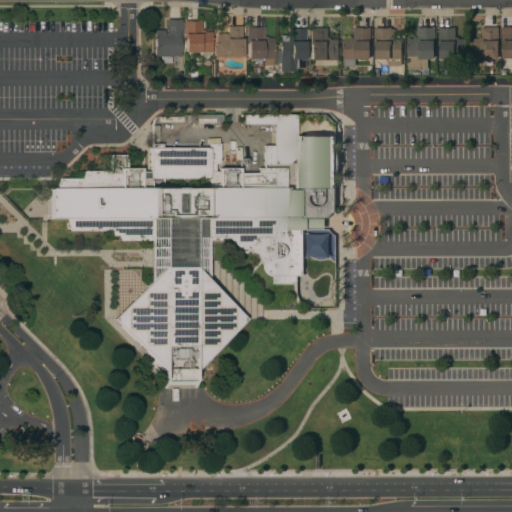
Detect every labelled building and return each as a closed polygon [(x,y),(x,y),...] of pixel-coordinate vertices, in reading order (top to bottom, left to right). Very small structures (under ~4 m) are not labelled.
[(181,33),(180,33),(180,56),(170,56),(170,63),(160,63),(160,56),(154,56),(154,31),(155,31),(155,30),(163,30),(164,30),(164,33),(167,33),(167,19),(181,19),(181,33)] [(201,20),(201,30),(204,30),(204,32),(212,32),(212,35),(210,35),(210,52),(185,52),(185,39),(183,39),(183,20),(201,20)] [(241,26),(241,38),(243,38),(243,57),(229,57),(213,57),(213,46),(214,46),(214,36),(215,36),(215,33),(226,33),(226,26),(241,26)] [(263,27),(263,37),(267,37),(267,39),(273,39),(273,59),(273,65),(263,65),(263,59),(246,59),(246,27),(263,27)] [(387,66),(387,59),(375,59),(375,45),(374,45),(374,27),(391,27),(391,29),(395,29),(395,39),(402,39),(402,43),(401,43),(401,66),(387,66)] [(434,27),(434,44),(433,44),(433,59),(427,59),(427,70),(407,70),(406,39),(413,39),(413,37),(417,37),(417,27),(434,27)] [(455,37),(458,37),(458,39),(465,39),(465,56),(454,56),(454,59),(439,59),(439,46),(438,46),(438,27),(455,27),(455,37)] [(498,27),(498,59),(481,60),(481,55),(470,55),(470,39),(478,38),(478,37),(481,37),(481,27),(498,27)] [(511,58),(502,58),(502,39),(501,39),(501,27),(511,27),(511,58)] [(306,28),(305,59),(295,59),(295,71),(279,71),(279,44),(278,44),(278,39),(286,39),(286,37),(289,37),(289,28),(306,28)] [(327,28),(327,38),(330,38),(330,40),(338,40),(338,60),(310,60),(310,28),(327,28)] [(343,66),(342,59),(343,59),(343,39),(349,39),(349,38),(353,38),(353,28),(370,28),(370,43),(369,43),(369,59),(355,59),(355,66),(343,66)] [(150,282),(150,241),(120,241),(119,236),(110,236),(109,231),(69,231),(66,219),(49,218),(49,188),(57,188),(59,178),(81,179),(83,171),(109,171),(110,155),(126,155),(126,169),(140,168),(140,172),(150,172),(150,148),(152,148),(151,144),(162,143),(162,148),(209,148),(209,144),(219,144),(219,164),(214,164),(214,172),(218,172),(218,168),(239,168),(239,173),(258,173),(258,168),(285,168),(285,187),(289,187),(289,190),(304,189),(304,188),(296,188),(295,157),(287,164),(263,164),(263,146),(274,146),(274,124),(244,124),(244,114),(295,114),(295,136),(335,136),(335,151),(336,152),(337,156),(338,162),(337,170),(335,176),(335,211),(333,213),(329,216),(328,218),(324,218),(324,230),(303,230),(303,276),(297,275),(297,284),(273,284),(273,276),(270,275),(266,273),(264,270),(264,267),(263,264),(264,262),(249,247),(243,253),(229,238),(220,238),(219,241),(209,240),(209,282),(247,319),(195,370),(195,385),(165,385),(164,370),(114,319),(150,282)] [(187,121),(187,114),(222,115),(222,123),(190,123),(189,121),(187,121)]
